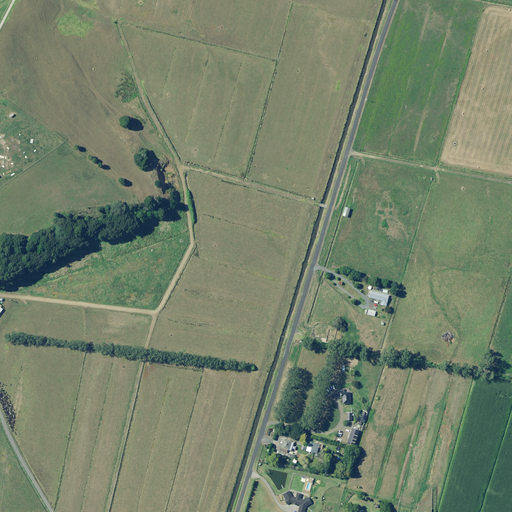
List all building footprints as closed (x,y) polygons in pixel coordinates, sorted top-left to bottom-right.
[(80,24),(77,19),(72,23),(71,21),(63,27),(67,33),(80,24)] [(83,25),(81,26),(80,25),(75,28),(80,35),(85,32),(83,29),(84,28),(83,25)] [(389,295),(371,291),(369,298),(382,301),(381,305),(386,306),(389,295)] [(350,401),(350,392),(340,393),(340,397),(343,397),(343,404),(348,404),(348,402),(350,401)] [(360,430),(353,428),(348,443),(355,445),(360,430)] [(288,449),(292,451),(294,442),(282,438),(281,442),(283,442),(281,447),(282,447),(280,454),(294,458),(295,455),(287,453),(288,449)] [(320,444),(309,441),(307,451),(317,454),(320,444)] [(293,503),(293,504),(297,506),(298,505),(300,505),(298,511),(304,511),(306,507),(312,504),(308,497),(306,498),(304,500),(301,499),(302,494),(297,493),(296,497),(293,496),(290,491),(283,495),(286,500),(285,500),(287,505),(291,503),(293,503)]
